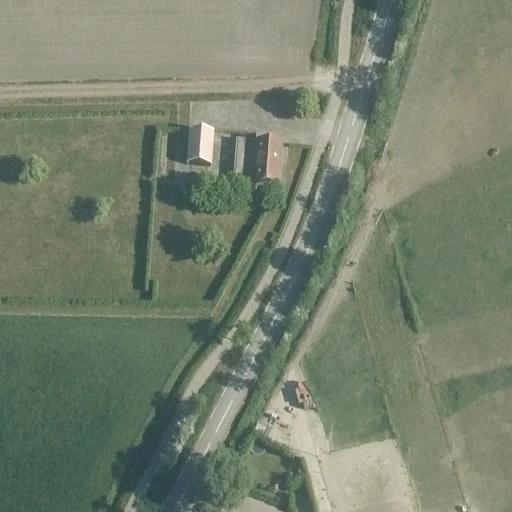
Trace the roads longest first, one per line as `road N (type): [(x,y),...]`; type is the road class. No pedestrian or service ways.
road 1 (secondary): [(173,511),(303,258),(390,0)]
road 2 (track): [(0,92),(365,84)]
